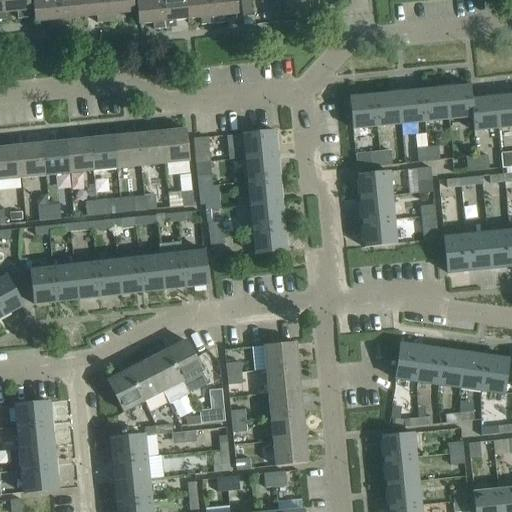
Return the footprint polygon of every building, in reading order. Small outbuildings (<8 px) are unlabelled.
[(27,0),(3,0),(5,14),(17,12),(17,20),(29,18),(27,0)] [(61,27),(58,0),(33,0),(36,23),(49,21),(50,28),(61,27)] [(82,0),(58,0),(61,27),(73,26),(72,19),(84,18),(82,0)] [(109,23),(106,0),(82,0),(84,18),(97,17),(98,24),(109,23)] [(106,0),(109,23),(120,21),(120,14),(133,13),(131,0),(106,0)] [(165,29),(162,0),(137,0),(140,25),(153,23),(154,30),(165,29)] [(189,20),(186,0),(162,0),(165,29),(176,28),(176,21),(189,20)] [(213,24),(210,0),(186,0),(189,20),(201,19),(201,26),(213,24)] [(234,0),(210,0),(213,24),(224,23),(223,16),(236,15),(234,0)] [(248,0),(240,0),(242,17),(250,16),(248,0)] [(315,0),(275,0),(277,14),(317,10),(315,0)] [(470,86),(446,88),(449,121),(473,118),(472,100),(470,86)] [(449,121),(446,88),(422,90),(425,123),(449,121)] [(422,90),(398,93),(402,125),(425,123),(422,90)] [(398,93),(374,95),(377,127),(402,125),(398,93)] [(377,127),(374,95),(349,98),(352,130),(377,127)] [(511,128),(511,95),(496,97),(499,129),(511,128)] [(496,97),(472,100),(473,118),(474,132),(499,129),(496,97)] [(333,111),(318,115),(327,150),(342,146),(333,111)] [(186,130),(162,132),(165,165),(189,162),(186,130)] [(245,161),(277,158),(274,131),(242,135),(245,161)] [(165,165),(162,132),(137,135),(140,167),(165,165)] [(137,135),(114,137),(117,169),(140,167),(137,135)] [(114,137),(91,140),(94,172),(117,169),(114,137)] [(207,138),(193,139),(194,150),(208,149),(207,138)] [(91,140),(66,142),(69,174),(94,172),(91,140)] [(69,174),(66,142),(43,144),(46,177),(69,174)] [(43,144),(19,147),(22,179),(46,177),(43,144)] [(0,181),(22,179),(19,147),(0,148),(0,181)] [(438,148),(428,149),(429,162),(440,161),(438,148)] [(429,162),(428,149),(417,150),(418,163),(429,162)] [(390,152),(380,153),(381,167),(392,166),(390,152)] [(380,153),(355,155),(356,169),(381,167),(380,153)] [(511,168),(511,154),(501,155),(502,169),(511,168)] [(488,157),(477,158),(478,172),(489,171),(488,157)] [(277,158),(245,161),(247,184),(279,181),(277,158)] [(478,172),(477,158),(467,159),(468,173),(478,172)] [(430,169),(408,171),(410,195),(432,192),(430,169)] [(360,200),(391,197),(389,172),(357,175),(360,200)] [(511,175),(503,176),(504,184),(511,182),(511,175)] [(191,176),(180,177),(181,194),(192,193),(191,176)] [(199,189),(213,188),(212,176),(197,177),(199,189)] [(504,184),(503,176),(481,178),(482,186),(504,184)] [(482,186),(481,178),(461,180),(462,188),(482,186)] [(462,188),(461,180),(447,182),(448,189),(462,188)] [(282,205),(279,181),(247,184),(250,208),(282,205)] [(213,188),(199,189),(200,199),(214,198),(213,188)] [(169,201),(170,210),(194,207),(193,193),(192,193),(181,194),(182,200),(169,201)] [(47,204),(46,195),(35,196),(36,205),(47,204)] [(170,210),(169,201),(155,203),(154,197),(144,198),(145,212),(170,210)] [(391,197),(360,200),(362,224),(394,221),(391,197)] [(145,212),(144,198),(133,199),(135,213),(145,212)] [(97,203),(98,216),(107,216),(106,202),(97,203)] [(98,216),(97,203),(86,203),(87,217),(98,216)] [(59,205),(49,206),(50,220),(60,220),(59,205)] [(284,229),(282,205),(250,208),(252,232),(284,229)] [(50,220),(49,206),(38,206),(39,221),(50,220)] [(420,208),(421,218),(435,217),(434,206),(420,208)] [(9,213),(9,221),(21,220),(20,212),(9,213)] [(199,213),(177,215),(178,223),(188,222),(189,232),(201,231),(199,213)] [(177,215),(156,217),(156,225),(178,223),(177,215)] [(156,217),(134,219),(135,227),(156,225),(156,217)] [(435,217),(421,218),(424,243),(438,241),(435,217)] [(134,219),(112,221),(113,229),(135,227),(134,219)] [(112,221),(91,223),(92,231),(113,229),(112,221)] [(394,221),(362,224),(364,249),(396,245),(394,221)] [(92,231),(91,223),(70,225),(71,233),(92,231)] [(209,236),(223,234),(222,223),(208,225),(209,236)] [(70,225),(47,227),(48,235),(71,233),(70,225)] [(48,235),(47,227),(34,228),(35,237),(48,235)] [(287,252),(284,229),(252,232),(255,255),(287,252)] [(0,239),(10,239),(9,231),(0,231),(0,239)] [(511,262),(509,232),(487,234),(491,269),(511,267),(511,262)] [(224,245),(223,234),(209,236),(210,247),(224,245)] [(487,234),(467,236),(470,272),(491,269),(487,234)] [(470,272),(467,236),(444,238),(447,274),(470,272)] [(204,251),(181,253),(185,289),(207,286),(204,251)] [(181,253),(160,256),(164,291),(185,289),(181,253)] [(164,291),(160,256),(139,258),(143,293),(164,291)] [(139,258),(117,260),(121,296),(143,293),(139,258)] [(117,260),(95,263),(99,298),(121,296),(117,260)] [(95,263),(75,265),(79,301),(99,298),(95,263)] [(75,265),(52,268),(56,303),(79,301),(75,265)] [(56,303),(52,268),(31,270),(35,306),(56,303)] [(0,278),(0,312),(3,318),(23,307),(5,276),(0,278)] [(165,351),(181,383),(202,373),(185,341),(165,351)] [(266,371),(298,367),(296,343),(264,346),(266,371)] [(418,383),(423,348),(400,345),(395,380),(418,383)] [(423,348),(418,383),(439,386),(444,351),(423,348)] [(181,383),(165,351),(145,362),(162,393),(181,383)] [(444,351),(439,386),(461,389),(466,354),(444,351)] [(487,357),(466,354),(461,389),(482,392),(487,357)] [(487,357),(482,392),(503,395),(508,360),(487,357)] [(145,362),(127,371),(143,403),(162,393),(145,362)] [(226,375),(240,373),(239,364),(225,365),(226,375)] [(298,367),(266,371),(268,394),(300,391),(298,367)] [(143,403),(127,371),(107,381),(124,413),(143,403)] [(240,373),(226,375),(228,388),(241,386),(240,373)] [(300,391),(268,394),(271,419),(303,415),(300,391)] [(17,431),(52,427),(50,403),(14,406),(17,431)] [(231,422),(245,421),(244,412),(230,413),(231,422)] [(474,413),(460,415),(461,423),(475,421),(474,413)] [(303,415),(271,419),(273,443),(305,439),(303,415)] [(460,415),(446,416),(447,424),(461,423),(460,415)] [(199,419),(200,426),(225,424),(224,416),(199,419)] [(431,418),(417,419),(418,427),(432,426),(431,418)] [(200,426),(199,419),(177,421),(178,428),(200,426)] [(415,419),(404,420),(405,428),(418,427),(417,419),(415,419)] [(404,420),(391,420),(392,430),(405,428),(404,420)] [(246,434),(245,421),(231,422),(233,436),(246,434)] [(511,434),(511,425),(483,429),(484,437),(511,434)] [(54,448),(52,427),(17,431),(19,451),(54,448)] [(171,427),(158,428),(158,435),(172,434),(171,427)] [(158,435),(158,428),(144,429),(145,436),(145,437),(158,435)] [(196,433),(184,434),(185,444),(197,443),(196,433)] [(384,462),(416,458),(413,434),(381,437),(384,462)] [(145,437),(145,436),(109,440),(112,462),(147,458),(145,437)] [(221,454),(228,453),(227,439),(219,439),(221,454)] [(308,464),(305,439),(273,443),(276,467),(308,464)] [(450,455),(464,453),(463,443),(449,444),(450,455)] [(470,460),(482,458),(480,444),(469,445),(470,460)] [(56,469),(54,448),(19,451),(21,473),(56,469)] [(228,453),(221,454),(200,456),(202,477),(230,474),(228,453)] [(465,465),(464,453),(450,455),(451,466),(465,465)] [(149,480),(147,458),(112,462),(114,483),(149,480)] [(416,458),(384,462),(386,486),(418,482),(416,458)] [(251,470),(250,459),(236,461),(237,472),(251,470)] [(56,469),(21,473),(23,494),(58,490),(56,469)] [(286,487),(285,473),(274,474),(275,488),(286,487)] [(274,474),(263,475),(265,489),(275,488),(274,474)] [(237,477),(225,479),(227,492),(239,491),(237,477)] [(227,492),(225,479),(201,481),(203,498),(215,497),(215,493),(227,492)] [(149,480),(114,483),(116,505),(151,502),(149,480)] [(418,482),(386,486),(388,509),(421,506),(418,482)] [(190,498),(198,497),(197,484),(188,484),(190,498)] [(511,511),(511,489),(498,491),(499,511),(511,511)] [(499,511),(498,491),(473,493),(475,511),(499,511)] [(469,501),(468,492),(453,493),(454,502),(469,501)] [(198,497),(190,498),(190,511),(195,511),(199,511),(198,497)] [(22,511),(21,500),(10,501),(11,511),(22,511)] [(469,511),(469,501),(454,502),(455,511),(469,511)] [(152,511),(151,502),(116,505),(116,511),(152,511)]
